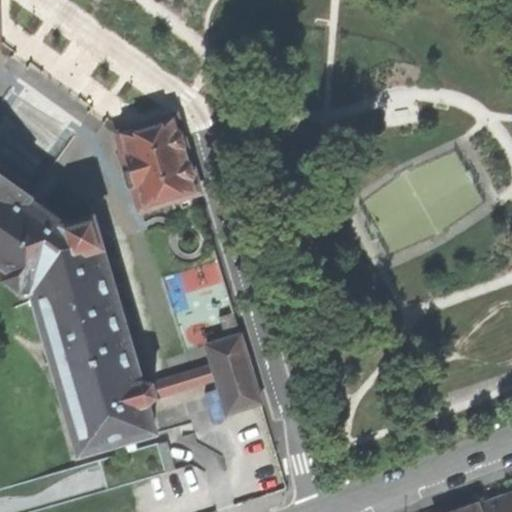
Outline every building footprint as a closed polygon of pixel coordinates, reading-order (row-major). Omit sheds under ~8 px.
[(140,208),(196,191),(179,136),(173,114),(166,116),(123,129),(118,135),(129,171),(122,173),(127,189),(134,187),(140,208)] [(146,405),(153,399),(150,385),(139,384),(91,218),(67,225),(28,196),(1,178),(0,176),(0,282),(18,295),(24,294),(30,293),(32,298),(78,456),(154,434),(146,405)] [(226,413),(260,403),(233,312),(218,317),(225,339),(206,346),(209,355),(212,366),(150,385),(153,399),(216,379),(226,413)] [(166,474),(157,444),(75,468),(0,489),(0,511),(31,511),(128,485),(166,474)] [(478,511),(508,511),(504,496),(489,502),(476,507),(478,511)]
